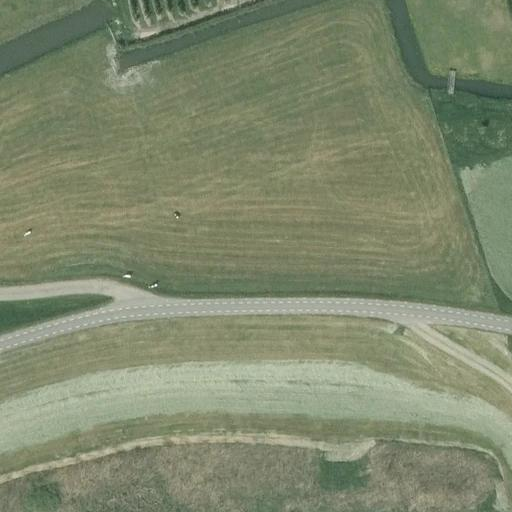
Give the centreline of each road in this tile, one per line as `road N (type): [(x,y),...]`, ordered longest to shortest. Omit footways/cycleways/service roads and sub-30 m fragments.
road 1 (unclassified): [(0,345),(107,316),(199,308),(407,310),(511,326)]
road 2 (track): [(511,390),(418,329),(407,310)]
